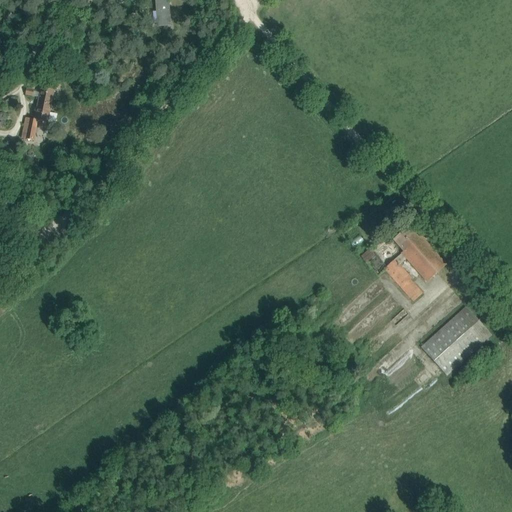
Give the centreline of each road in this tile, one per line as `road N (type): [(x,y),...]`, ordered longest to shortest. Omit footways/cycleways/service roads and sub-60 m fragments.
road 1 (track): [(248,16),(511,312)]
road 2 (residential): [(0,260),(75,207),(248,16)]
